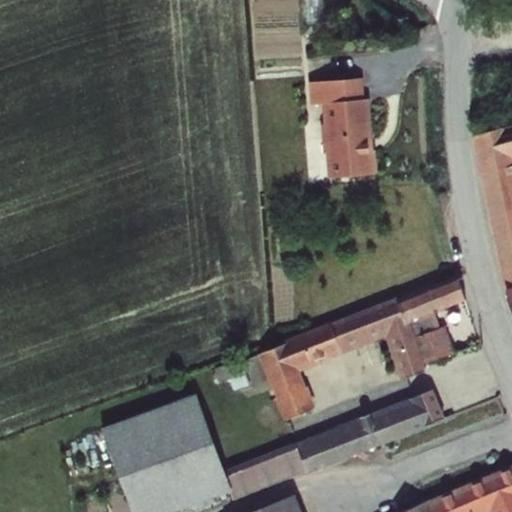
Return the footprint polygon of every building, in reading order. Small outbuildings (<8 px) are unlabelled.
[(334,175),(378,173),(377,149),(373,149),(373,133),(375,133),(373,98),(368,98),(367,77),(317,79),(318,101),(331,101),(331,122),(329,122),(330,150),(333,150),(334,175)] [(511,127),(478,135),(510,300),(511,306),(511,127)] [(454,278),(397,298),(421,361),(454,348),(439,307),(466,297),(460,276),(454,278)] [(260,347),(283,416),(307,407),(290,362),(387,328),(404,373),(423,366),(421,361),(397,298),(260,347)] [(294,443),(304,470),(441,416),(429,384),(408,393),(410,400),(294,443)] [(98,427),(129,511),(159,511),(228,487),(222,469),(193,392),(98,427)] [(294,443),(222,469),(228,487),(232,498),(304,470),(294,443)] [(454,511),(488,498),(511,488),(511,462),(388,511),(454,511)] [(511,511),(511,488),(488,498),(493,511),(511,511)] [(300,511),(292,491),(235,511),(300,511)]
